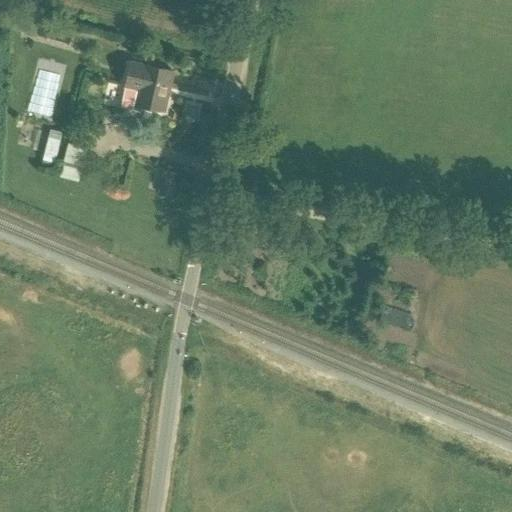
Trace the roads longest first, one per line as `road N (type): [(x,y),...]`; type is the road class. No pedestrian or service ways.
road 1 (unclassified): [(153,511),(186,300),(249,0)]
road 2 (track): [(511,238),(212,191)]
